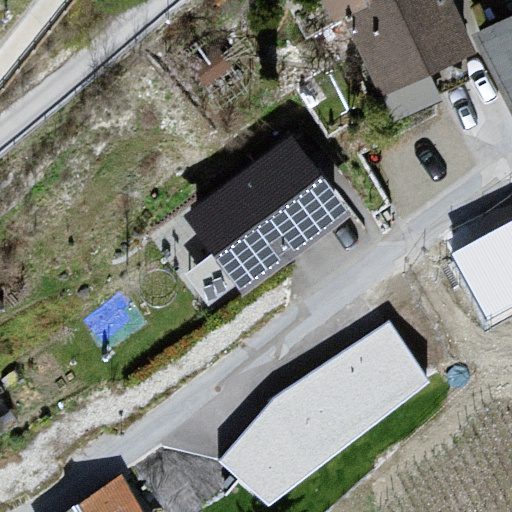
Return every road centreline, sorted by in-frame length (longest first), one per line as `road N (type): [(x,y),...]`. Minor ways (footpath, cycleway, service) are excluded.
road 1 (unclassified): [(26,511),(267,347),(511,163)]
road 2 (residential): [(191,0),(0,168)]
